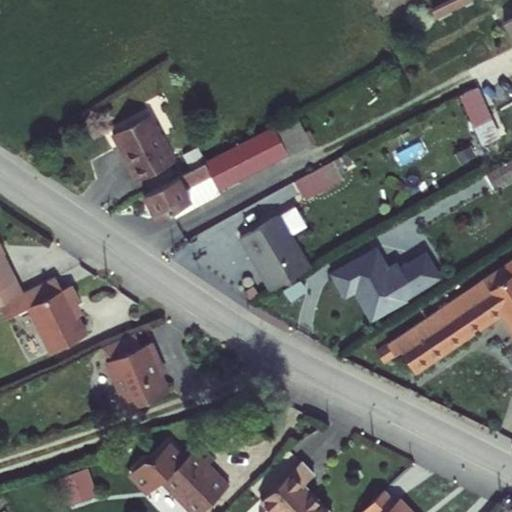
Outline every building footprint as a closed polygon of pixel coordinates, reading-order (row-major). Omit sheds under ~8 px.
[(511,0),(510,0),(492,10),(511,44),(511,0)] [(461,118),(477,111),(464,81),(448,88),(461,118)] [(297,114),(208,161),(221,187),(311,139),(297,114)] [(148,115),(112,134),(140,182),(176,161),(148,115)] [(477,172),(511,151),(511,133),(469,159),(477,172)] [(208,161),(148,193),(161,219),(175,212),(179,219),(225,195),(221,188),(221,187),(208,161)] [(325,170),(299,184),(308,198),(334,186),(325,170)] [(262,206),(226,224),(257,281),(275,271),(292,260),(273,227),(291,216),(281,199),(263,208),(262,206)] [(361,237),(322,260),(335,284),(347,278),(364,306),(392,289),(391,287),(426,266),(414,244),(390,258),(387,252),(374,260),(361,237)] [(292,260),(275,271),(284,288),(302,278),(292,260)] [(511,265),(376,354),(381,363),(402,352),(414,370),(505,312),(511,322),(511,265)] [(0,293),(11,289),(0,266),(0,293)] [(50,289),(44,275),(11,289),(0,293),(0,309),(15,304),(34,351),(72,336),(59,305),(66,302),(59,286),(50,289)] [(94,343),(100,360),(135,347),(130,331),(94,343)] [(100,360),(95,362),(113,412),(154,399),(144,369),(155,364),(147,343),(135,347),(100,360)] [(149,489),(159,479),(191,511),(195,511),(230,480),(220,469),(215,472),(206,463),(214,456),(198,441),(185,454),(169,438),(151,456),(144,455),(129,469),(149,489)] [(318,473),(302,456),(259,496),(267,505),(260,511),(259,511),(330,511),(306,485),(318,473)] [(381,485),(351,511),(415,511),(401,496),(395,500),(381,485)]
